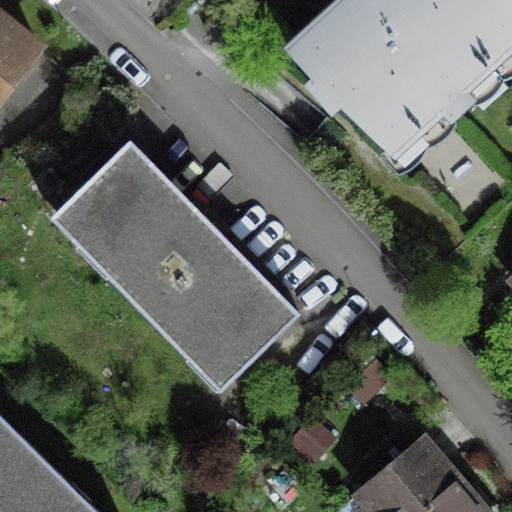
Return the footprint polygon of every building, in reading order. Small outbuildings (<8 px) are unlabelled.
[(511,133),(511,0),(378,0),(312,62),(441,200),(511,133)] [(0,100),(40,49),(0,18),(0,100)] [(298,315),(130,142),(51,218),(219,391),(298,315)] [(98,511),(0,415),(0,511),(98,511)] [(481,511),(422,441),(360,493),(375,511),(481,511)]
